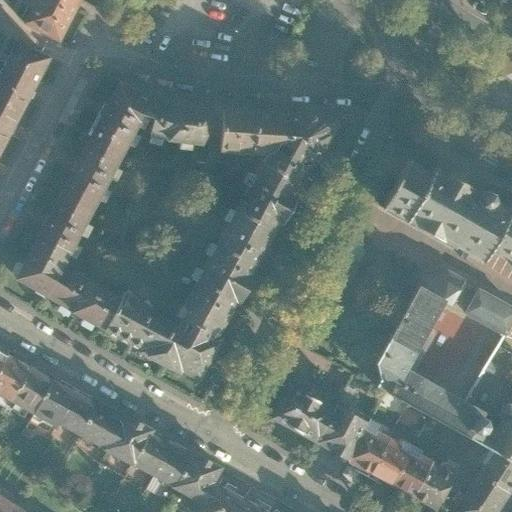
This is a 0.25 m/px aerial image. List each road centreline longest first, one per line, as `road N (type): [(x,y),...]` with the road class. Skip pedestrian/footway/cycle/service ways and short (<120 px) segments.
road 1 (residential): [(214,435),(385,103)]
road 2 (residential): [(91,41),(193,81),(385,103)]
road 3 (residential): [(0,314),(214,435)]
road 4 (residential): [(0,221),(91,41)]
road 5 (residential): [(214,435),(351,511)]
road 6 (tertiary): [(411,88),(440,119),(511,161)]
